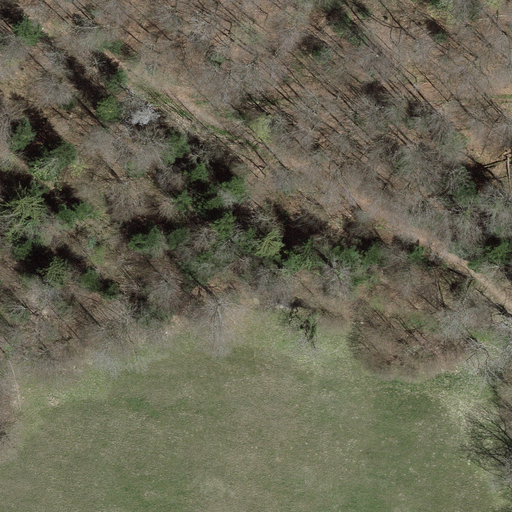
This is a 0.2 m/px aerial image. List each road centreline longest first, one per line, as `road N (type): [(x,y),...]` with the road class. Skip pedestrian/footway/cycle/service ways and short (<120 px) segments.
road 1 (track): [(511,304),(379,211),(168,96)]
road 2 (track): [(168,96),(365,84),(511,94)]
